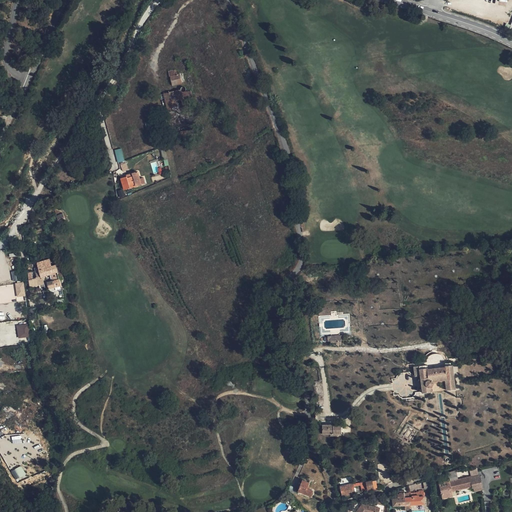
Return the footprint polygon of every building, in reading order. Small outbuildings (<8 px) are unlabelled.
[(142,69),(144,81),(153,79),(150,67),(142,69)] [(182,83),(179,75),(178,75),(171,77),(174,86),(182,83)] [(194,107),(191,91),(185,92),(185,90),(175,92),(177,99),(179,108),(179,110),(194,107)] [(161,95),(163,102),(177,99),(175,92),(161,95)] [(165,111),(179,108),(177,99),(163,102),(165,111)] [(193,124),(174,127),(177,139),(198,136),(196,130),(194,130),(193,124)] [(116,148),(120,163),(127,162),(123,147),(116,148)] [(137,186),(141,185),(139,179),(142,178),(140,173),(133,175),(134,178),(137,186)] [(125,190),(137,186),(134,178),(126,180),(125,178),(121,180),(125,190)] [(67,222),(64,215),(58,217),(61,225),(67,222)] [(51,260),(39,263),(39,268),(35,269),(37,279),(43,278),(43,277),(42,272),(50,269),(53,268),(52,265),(51,260)] [(64,287),(62,280),(53,282),(48,283),(49,289),(64,287)] [(16,297),(25,296),(24,282),(15,283),(16,297)] [(455,389),(452,362),(444,363),(445,367),(428,369),(427,365),(419,366),(420,375),(421,381),(422,386),(423,393),(432,392),(431,387),(432,386),(433,384),(433,382),(445,380),(447,390),(455,389)] [(333,425),(322,425),(322,434),(341,434),(341,425),(333,425)] [(15,480),(26,474),(21,466),(11,471),(15,480)] [(456,470),(447,473),(449,481),(450,482),(458,480),(456,470)] [(449,481),(439,483),(443,499),(451,497),(450,492),(472,487),(472,488),(474,487),(475,491),(482,489),(481,486),(482,486),(479,476),(471,478),(470,478),(470,477),(450,482),(449,481)] [(309,483),(303,480),(298,491),(311,496),(313,491),(307,488),(309,483)] [(376,480),(366,482),(368,490),(377,488),(376,480)] [(353,484),(341,487),(343,496),(355,493),(353,484)] [(393,500),(393,506),(405,505),(405,511),(410,510),(409,505),(425,504),(424,491),(419,491),(419,492),(405,494),(404,490),(399,491),(399,494),(397,494),(398,496),(393,497),(393,500)]
